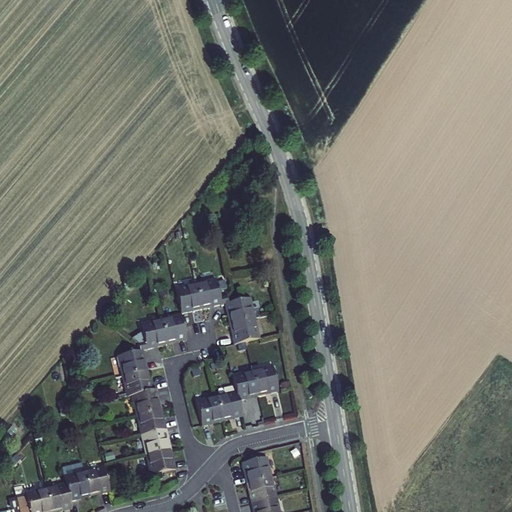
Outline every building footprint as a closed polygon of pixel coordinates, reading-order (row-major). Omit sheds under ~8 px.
[(193,287),(200,312),(223,307),(221,301),(219,301),(214,282),(193,287)] [(179,317),(200,312),(193,287),(173,292),(179,317)] [(184,341),(179,317),(159,321),(164,345),(184,341)] [(253,320),(227,326),(232,347),(258,341),(253,320)] [(140,346),(142,351),(164,345),(159,321),(137,326),(127,338),(137,346),(140,346)] [(146,372),(142,351),(140,346),(137,346),(138,353),(115,358),(120,378),(146,372)] [(270,367),(249,373),(255,398),(277,393),(270,367)] [(151,393),(146,372),(120,378),(125,399),(130,398),(151,393)] [(236,403),(255,398),(249,373),(230,377),(234,394),(236,403)] [(155,392),(151,393),(130,398),(134,417),(160,411),(155,392)] [(240,419),(236,403),(234,394),(214,399),(220,424),(240,419)] [(199,429),(220,424),(214,399),(193,404),(199,429)] [(263,417),(274,415),(272,401),(261,402),(263,417)] [(164,432),(160,411),(134,417),(139,437),(164,432)] [(169,451),(164,432),(139,437),(143,457),(169,451)] [(174,472),(169,451),(143,457),(148,478),(174,472)] [(265,459),(240,465),(244,485),(270,479),(265,459)] [(88,498),(108,494),(103,469),(82,473),(88,498)] [(68,503),(88,498),(82,473),(63,477),(64,485),(68,503)] [(270,479),(244,485),(249,505),(275,499),(270,479)] [(64,511),(70,511),(68,503),(64,485),(44,490),(49,511),(64,511)] [(18,511),(49,511),(44,490),(23,494),(24,498),(15,500),(18,511)] [(278,511),(275,499),(249,505),(250,511),(278,511)]
